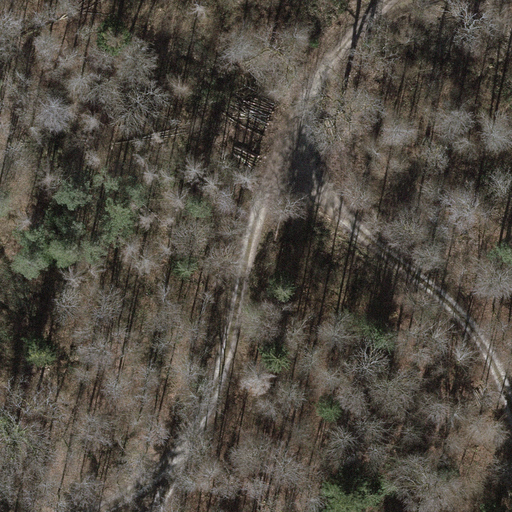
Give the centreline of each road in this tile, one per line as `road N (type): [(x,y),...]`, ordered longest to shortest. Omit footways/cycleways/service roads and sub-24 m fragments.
road 1 (track): [(381,0),(276,148),(230,341),(160,511)]
road 2 (track): [(511,400),(461,308),(276,148)]
road 3 (track): [(85,511),(132,494),(194,443)]
